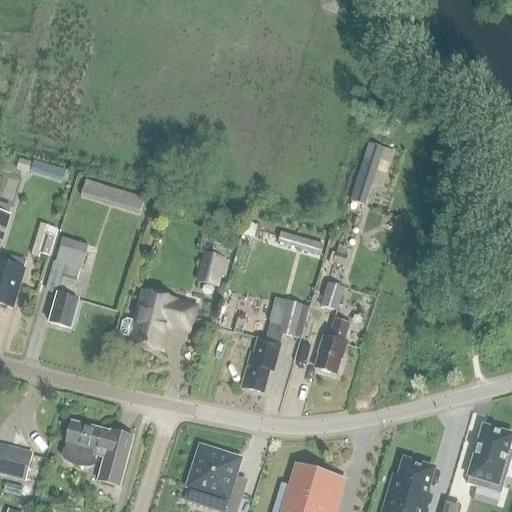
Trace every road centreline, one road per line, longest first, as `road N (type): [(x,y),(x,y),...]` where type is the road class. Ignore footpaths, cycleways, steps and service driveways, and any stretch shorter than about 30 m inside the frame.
road 1 (residential): [(511,383),(290,434),(170,405)]
road 2 (residential): [(170,405),(0,363)]
